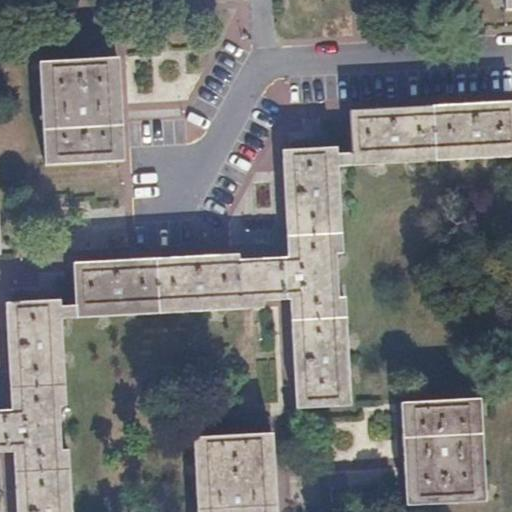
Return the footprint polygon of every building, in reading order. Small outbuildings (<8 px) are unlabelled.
[(21,0),(0,0),(0,9),(22,8),(21,0)] [(511,0),(501,0),(502,13),(511,12),(511,0)] [(114,59),(36,64),(40,165),(120,161),(114,59)] [(231,257),(66,267),(68,308),(54,309),(54,302),(0,306),(6,414),(0,414),(0,457),(9,457),(11,511),(66,511),(63,455),(54,455),(52,410),(60,409),(55,322),(234,311),(234,304),(283,301),(288,412),(341,409),(336,300),(329,301),(328,255),(335,255),(331,168),(509,157),(507,102),(342,113),(343,155),(330,156),(283,157),(281,260),(232,263),(231,257)] [(473,400),(397,405),(402,507),(479,503),(473,400)] [(271,511),(267,435),(190,440),(193,511),(271,511)]
